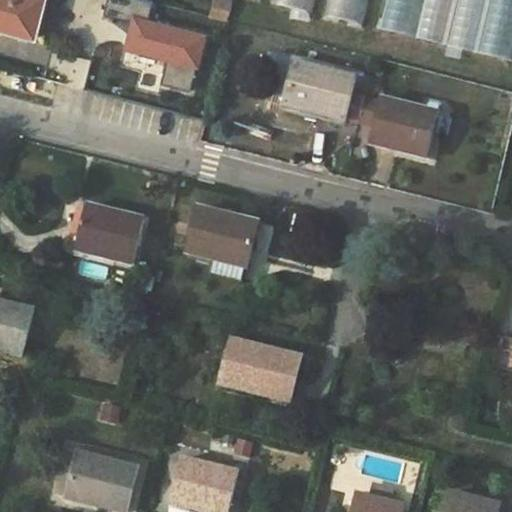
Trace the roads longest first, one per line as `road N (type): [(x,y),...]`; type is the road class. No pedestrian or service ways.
road 1 (residential): [(1,108),(367,198)]
road 2 (residential): [(367,198),(511,234)]
road 3 (residential): [(336,332),(367,198)]
